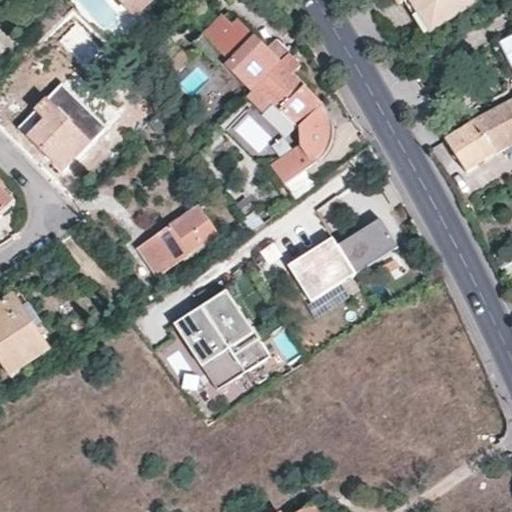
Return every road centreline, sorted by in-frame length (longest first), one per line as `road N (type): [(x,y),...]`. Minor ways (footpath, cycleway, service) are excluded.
road 1 (residential): [(511,363),(424,188),(314,0)]
road 2 (residential): [(0,262),(54,226),(42,195),(0,152)]
